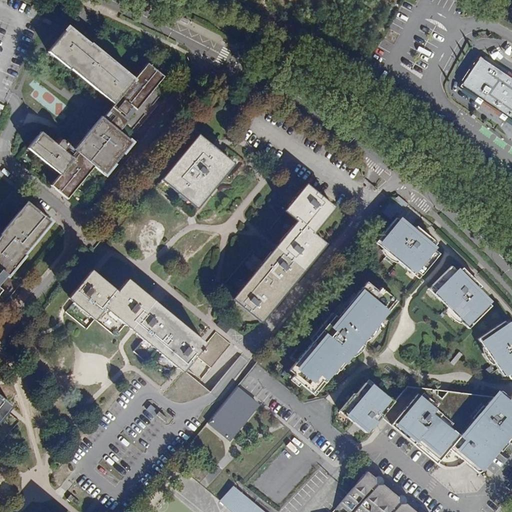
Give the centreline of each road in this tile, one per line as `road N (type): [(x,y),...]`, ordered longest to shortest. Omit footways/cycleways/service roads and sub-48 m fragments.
road 1 (residential): [(216,52),(0,331)]
road 2 (residential): [(262,377),(350,448),(388,452),(469,509)]
road 3 (residential): [(415,187),(262,377)]
road 4 (tertiary): [(415,187),(216,52)]
road 5 (tertiary): [(511,273),(415,187)]
